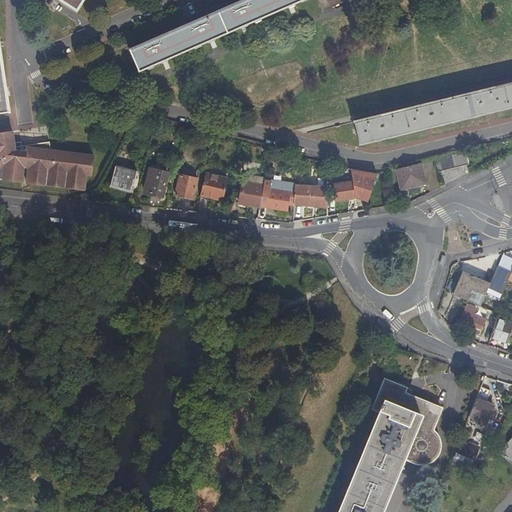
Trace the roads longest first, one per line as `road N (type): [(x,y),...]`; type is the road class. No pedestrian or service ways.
road 1 (residential): [(20,59),(37,74),(364,158),(511,127)]
road 2 (residential): [(301,238),(0,204)]
